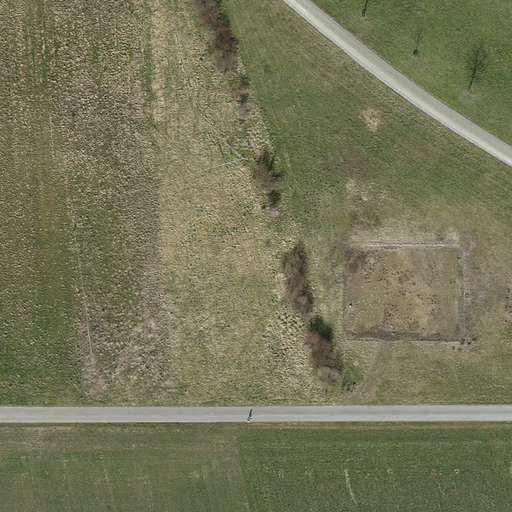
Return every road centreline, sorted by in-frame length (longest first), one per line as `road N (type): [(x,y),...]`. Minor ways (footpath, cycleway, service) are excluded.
road 1 (track): [(511,408),(0,411)]
road 2 (track): [(296,0),(511,156)]
